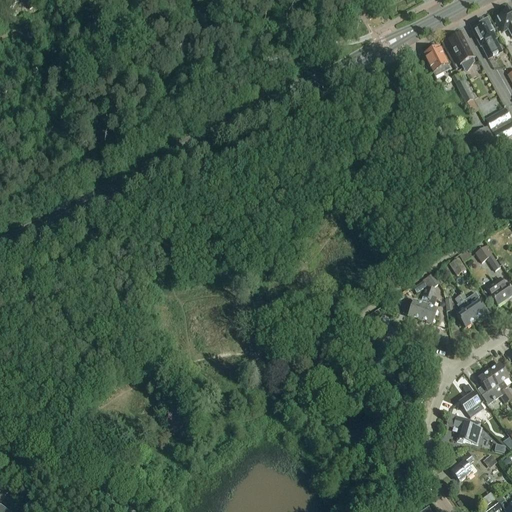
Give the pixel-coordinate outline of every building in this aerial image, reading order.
[(6,0),(11,10),(22,5),(19,0),(6,0)] [(511,14),(510,11),(502,15),(504,17),(497,21),(504,34),(508,32),(511,39),(511,14)] [(496,41),(496,40),(487,24),(486,25),(485,25),(481,27),(482,27),(480,28),(480,29),(473,33),(481,49),(482,49),(484,53),(489,50),(494,59),(503,54),(500,48),(497,50),(493,43),(496,41)] [(448,43),(461,67),(463,71),(464,71),(463,72),(467,75),(474,64),(473,63),(475,61),(461,36),(448,43)] [(433,75),(434,75),(436,79),(450,72),(439,50),(424,57),(433,75)] [(471,116),(479,113),(463,83),(455,86),(471,116)] [(485,121),(498,145),(511,137),(511,123),(505,110),(485,121)] [(471,137),(480,155),(496,146),(487,129),(471,137)] [(487,247),(475,256),(481,265),(487,262),(494,273),(501,269),(487,247)] [(467,252),(459,257),(463,264),(471,258),(467,252)] [(466,271),(458,260),(448,266),(456,278),(466,271)] [(425,293),(435,297),(437,291),(434,290),(439,287),(432,276),(427,280),(427,281),(424,283),(428,288),(427,289),(425,293)] [(487,290),(491,296),(491,297),(498,308),(511,298),(511,293),(507,285),(505,287),(500,280),(487,290)] [(416,295),(427,289),(428,288),(424,283),(413,290),(416,295)] [(433,303),(435,297),(425,293),(421,306),(409,302),(407,309),(411,311),(408,319),(421,323),(428,301),(433,303)] [(476,295),(467,302),(463,296),(460,299),(476,323),(487,316),(477,303),(480,301),(476,295)] [(476,323),(460,299),(456,302),(459,307),(458,308),(462,313),(456,317),(466,331),(476,323)] [(444,301),(446,313),(453,312),(451,300),(444,301)] [(431,309),(433,303),(428,301),(421,323),(432,327),(438,312),(431,309)] [(501,401),(510,395),(506,390),(507,390),(504,384),(509,380),(500,367),(489,374),(498,387),(502,392),(497,395),(500,399),(501,401)] [(498,387),(489,374),(479,381),(487,394),(482,398),(488,407),(500,399),(497,395),(502,392),(498,387)] [(467,415),(480,406),(473,396),(474,395),(469,387),(464,390),(469,398),(460,405),(467,415)] [(511,400),(511,398),(510,395),(501,401),(504,406),(511,400)] [(482,431),(476,429),(476,428),(455,422),(454,428),(461,430),(457,443),(462,445),(463,443),(478,447),(482,431)] [(511,445),(508,439),(501,444),(506,449),(510,452),(511,450),(511,445)] [(504,449),(494,447),(493,453),(503,456),(504,449)] [(458,462),(462,466),(451,474),(459,484),(472,474),(468,468),(474,463),(467,455),(458,462)] [(490,457),(483,463),(489,470),(497,464),(490,457)] [(502,464),(509,472),(511,469),(511,463),(508,459),(502,464)] [(490,495),(480,503),(484,509),(495,501),(490,495)] [(482,511),(497,511),(500,510),(495,503),(482,511)] [(505,504),(501,507),(504,511),(503,511),(511,511),(511,503),(511,504),(507,507),(505,504)]
